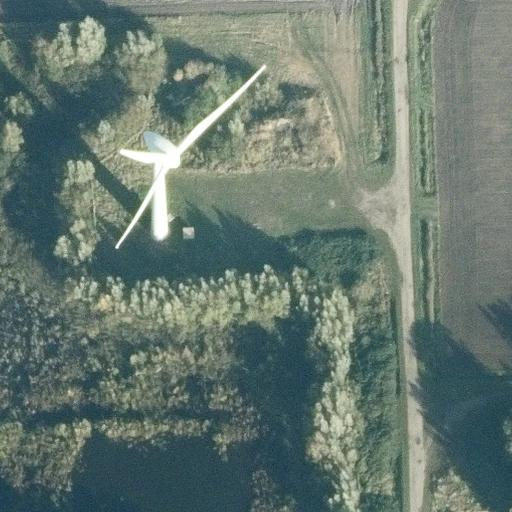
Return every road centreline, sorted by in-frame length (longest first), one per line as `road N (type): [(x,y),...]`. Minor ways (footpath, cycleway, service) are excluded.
road 1 (unclassified): [(414,511),(398,0)]
road 2 (track): [(161,207),(403,205)]
